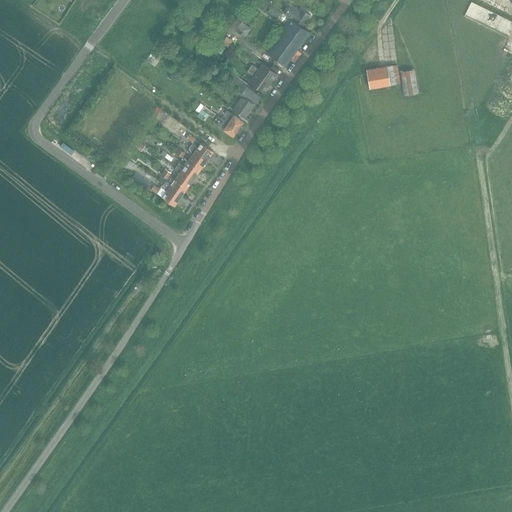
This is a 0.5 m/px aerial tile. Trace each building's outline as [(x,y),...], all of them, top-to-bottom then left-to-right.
[(245,25),(255,10),(247,4),(231,28),(244,37),(250,28),(245,25)] [(298,11),(295,9),(290,6),(284,14),(289,18),(266,52),(285,65),(309,31),(302,26),(310,15),(301,8),(298,11)] [(280,14),(270,8),(267,12),(276,19),(280,14)] [(196,43),(201,37),(195,33),(191,39),(196,43)] [(228,47),(232,40),(226,37),(225,38),(224,37),(220,42),(222,43),(221,43),(228,47)] [(214,51),(218,44),(211,40),(207,47),(214,51)] [(218,44),(214,51),(220,55),(224,48),(218,44)] [(249,68),(270,83),(277,74),(263,64),(259,69),(252,64),(249,68)] [(370,87),(400,82),(397,64),(367,69),(370,87)] [(399,69),(399,71),(403,94),(419,91),(415,67),(399,69)] [(264,92),(270,83),(249,68),(247,72),(254,77),(250,82),(264,92)] [(233,81),(240,86),(244,81),(236,77),(233,81)] [(241,94),(242,95),(255,104),(262,94),(247,84),(241,94)] [(245,118),(255,104),(242,95),(233,110),(245,118)] [(158,108),(162,114),(174,106),(170,101),(158,108)] [(202,110),(207,114),(212,118),(215,114),(204,106),(202,110)] [(157,111),(152,119),(156,121),(161,114),(157,111)] [(242,122),(234,116),(226,111),(221,118),(217,116),(213,122),(233,135),(242,122)] [(299,130),(291,141),(298,145),(306,134),(299,130)] [(140,131),(135,137),(144,143),(149,137),(140,131)] [(201,144),(196,141),(197,139),(191,135),(188,139),(194,143),(191,148),(208,160),(215,151),(203,142),(201,144)] [(134,138),(130,144),(141,151),(144,145),(134,138)] [(72,148),(81,151),(84,143),(75,140),(72,148)] [(223,159),(227,150),(217,146),(214,155),(223,159)] [(201,170),(208,160),(191,148),(188,152),(193,156),(189,161),(201,170)] [(195,179),(201,170),(189,161),(184,168),(179,164),(177,167),(195,179)] [(188,188),(195,179),(177,167),(175,170),(180,174),(176,179),(188,188)] [(132,177),(131,179),(145,189),(146,187),(149,183),(135,173),(132,177)] [(182,197),(188,188),(176,179),(171,186),(166,182),(164,185),(182,197)] [(150,189),(156,193),(159,189),(153,185),(150,189)] [(176,206),(182,197),(164,185),(163,188),(168,191),(164,197),(176,206)]
